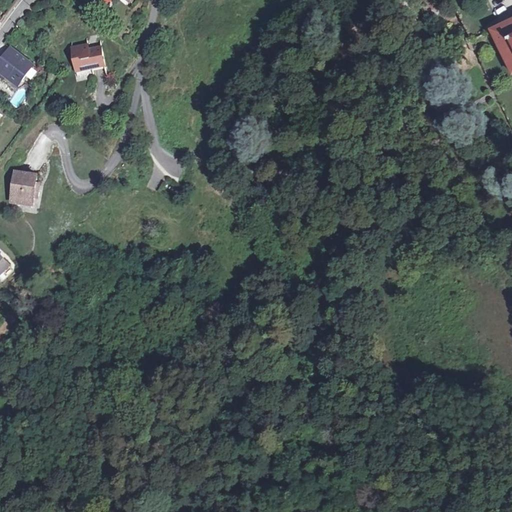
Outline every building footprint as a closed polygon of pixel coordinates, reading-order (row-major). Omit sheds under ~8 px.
[(511,19),(491,30),(511,72),(511,19)] [(23,38),(16,32),(12,38),(18,43),(23,38)] [(77,72),(106,66),(102,46),(89,48),(88,44),(72,47),(77,72)] [(36,65),(10,47),(0,61),(0,74),(19,89),(36,65)] [(35,197),(37,184),(38,176),(16,173),(12,202),(34,205),(35,197)] [(0,276),(11,266),(0,255),(0,276)]
